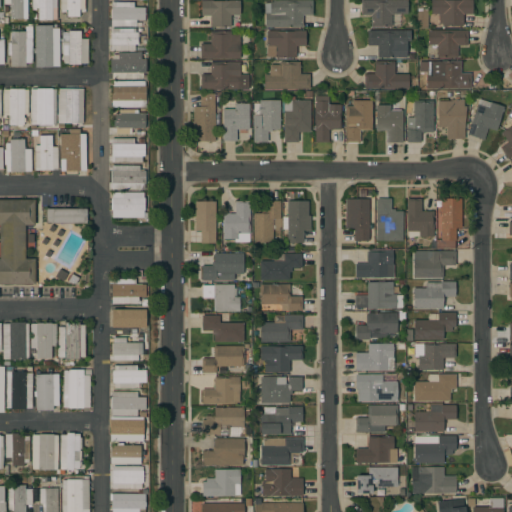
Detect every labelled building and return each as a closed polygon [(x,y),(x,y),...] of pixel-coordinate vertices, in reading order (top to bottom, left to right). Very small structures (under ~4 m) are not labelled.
[(26,0),(26,19),(9,19),(9,4),(3,4),(3,0),(26,0)] [(56,0),(56,19),(51,19),(51,20),(37,20),(37,8),(31,8),(31,0),(56,0)] [(84,0),(84,9),(79,9),(79,17),(77,17),(77,18),(73,18),(73,17),(66,17),(66,10),(59,10),(59,0),(84,0)] [(239,0),(239,27),(209,27),(209,15),(200,15),(200,0),(239,0)] [(312,0),(312,15),(301,15),(302,27),(264,27),(264,4),(269,4),(269,2),(272,2),(272,0),(312,0)] [(406,0),(407,14),(400,14),(400,27),(370,27),(370,14),(360,14),(360,0),(406,0)] [(471,0),(471,14),(462,14),(462,26),(442,26),(442,23),(438,23),(438,14),(430,14),(430,0),(471,0)] [(133,2),(133,8),(144,8),(144,20),(135,20),(135,27),(110,27),(110,18),(110,9),(111,2),(133,2)] [(416,5),(427,5),(427,28),(416,28),(416,5)] [(31,63),(25,63),(25,67),(10,67),(10,55),(7,55),(7,42),(10,42),(10,31),(24,31),(24,26),(31,26),(31,63)] [(134,28),(134,32),(137,32),(137,44),(134,44),(134,50),(110,51),(110,28),(134,28)] [(410,30),(410,41),(406,41),(406,57),(376,58),(376,45),(367,45),(366,30),(410,30)] [(466,30),(466,45),(456,45),(457,57),(437,57),(437,44),(427,44),(427,30),(466,30)] [(87,63),(80,63),(80,65),(68,65),(68,63),(63,63),(63,42),(68,42),(68,31),(80,31),(80,39),(87,39),(87,63)] [(199,58),(199,43),(209,43),(209,31),(230,31),(230,34),(239,34),(239,58),(199,58)] [(304,31),(305,46),(295,46),(295,57),(265,57),(265,45),(266,45),(266,31),(304,31)] [(58,64),(53,64),(53,65),(40,65),(40,64),(34,64),(35,45),(37,45),(37,41),(40,41),(40,34),(53,35),(53,45),(58,45),(58,64)] [(142,55),(142,60),(144,60),(144,72),(142,72),(142,79),(111,79),(111,73),(109,73),(109,59),(111,59),(111,55),(142,55)] [(364,89),(363,73),(373,73),(373,61),(394,61),(394,74),(408,74),(408,88),(364,89)] [(425,88),(425,74),(419,74),(419,62),(442,62),(442,61),(460,61),(460,73),(470,73),(470,88),(425,88)] [(200,89),(200,74),(210,74),(210,62),(239,62),(239,75),(247,75),(247,89),(200,89)] [(264,89),(263,74),(269,74),(268,65),(278,65),(278,62),(299,62),(299,74),(309,74),(309,89),(264,89)] [(133,82),(133,88),(141,88),(141,100),(136,100),(136,107),(112,107),(112,100),(110,100),(110,88),(112,88),(112,83),(133,82)] [(82,123),(63,123),(63,128),(57,128),(57,88),(82,89),(82,123)] [(27,114),(23,114),(23,125),(21,125),(21,127),(17,127),(17,125),(8,125),(8,115),(2,115),(2,89),(9,89),(23,89),(23,90),(28,90),(27,114)] [(55,125),(49,125),(49,126),(47,126),(47,125),(35,125),(35,129),(34,129),(34,135),(30,135),(30,89),(36,89),(51,89),(55,89),(55,125)] [(192,107),(199,107),(199,94),(214,94),(214,110),(219,110),(219,124),(214,124),(214,141),(192,141),(192,107)] [(310,132),(297,132),(297,142),(283,142),(283,100),(289,100),(289,96),(294,96),(294,100),(309,100),(310,132)] [(314,96),(328,96),(328,104),(340,104),(340,129),(328,129),(328,142),(314,142),(314,96)] [(463,139),(445,139),(445,127),(436,127),(436,101),(449,101),(449,99),(463,99),(463,106),(465,106),(463,126),(463,139)] [(495,131),(486,128),(483,140),(466,135),(476,104),(477,104),(479,99),(503,107),(495,131)] [(279,130),(271,129),(271,132),(267,132),(267,142),(252,142),(253,103),(259,103),(259,100),(279,100),(279,130)] [(344,106),(352,106),(352,100),(371,100),(371,130),(359,130),(359,142),(344,142),(344,106)] [(432,101),(432,132),(420,132),(420,142),(406,142),(406,117),(412,117),(412,100),(432,101)] [(401,143),(385,142),(385,130),(375,130),(375,105),(388,105),(388,101),(398,101),(398,110),(401,110),(401,143)] [(222,109),(234,109),(234,103),(248,103),(248,129),(236,129),(236,141),(222,141),(222,109)] [(137,110),(137,113),(144,113),(144,128),(131,128),(131,134),(115,134),(115,127),(113,127),(113,120),(114,120),(114,113),(118,113),(118,110),(137,110)] [(511,125),(511,156),(507,159),(499,147),(507,142),(501,132),(511,125)] [(85,171),(60,171),(59,134),(69,134),(69,129),(79,129),(79,134),(85,134),(85,171)] [(57,170),(34,170),(34,145),(39,145),(39,136),(51,136),(51,147),(57,147),(57,170)] [(133,138),(133,144),(143,144),(143,156),(141,156),(141,162),(111,162),(111,154),(110,154),(110,146),(111,146),(111,144),(111,138),(133,138)] [(30,171),(24,171),(24,172),(9,172),(9,171),(5,171),(5,143),(9,143),(9,139),(24,139),(24,149),(30,149),(30,171)] [(138,165),(138,171),(144,171),(144,189),(110,189),(110,182),(110,171),(110,166),(138,165)] [(143,192),(143,198),(144,198),(144,210),(143,210),(143,217),(112,217),(112,210),(111,210),(111,198),(112,198),(112,192),(143,192)] [(402,241),(383,241),(383,240),(376,240),(375,198),(390,198),(390,209),(394,209),(394,211),(402,211),(402,241)] [(406,199),(421,198),(421,211),(433,211),(433,236),(418,237),(418,231),(406,231),(406,199)] [(461,228),(455,228),(455,240),(454,240),(454,249),(435,249),(435,239),(440,239),(440,210),(439,210),(439,206),(440,206),(440,198),(461,198),(461,228)] [(368,240),(353,241),(353,228),(345,228),(345,199),(368,199),(368,240)] [(0,200),(34,200),(34,225),(24,225),(24,259),(34,259),(34,284),(0,284),(0,200)] [(214,243),(200,243),(200,231),(194,231),(194,201),(214,201),(214,243)] [(222,214),(234,213),(234,201),(248,201),(249,233),(248,233),(248,241),(236,241),(236,239),(222,239),(222,214)] [(252,213),(260,213),(260,204),(265,204),(265,201),(280,201),(280,218),(281,218),(281,230),(272,230),(272,243),(252,243),(252,213)] [(287,201),(307,201),(307,216),(310,216),(310,231),(303,230),(303,243),(286,243),(287,201)] [(86,209),(86,223),(46,223),(46,209),(86,209)] [(392,251),(392,265),(393,265),(393,278),(354,278),(354,263),(367,263),(367,251),(392,251)] [(413,278),(413,251),(454,251),(454,265),(442,265),(442,277),(413,278)] [(242,253),(242,274),(233,274),(233,280),(201,280),(201,266),(211,265),(211,262),(213,262),(213,253),(242,253)] [(301,253),(301,268),(290,268),(290,272),(289,272),(289,280),(259,280),(259,261),(283,261),(283,253),(301,253)] [(135,279),(135,284),(145,284),(145,296),(137,296),(137,303),(111,304),(111,295),(110,295),(110,286),(112,286),(111,279),(135,279)] [(413,309),(413,288),(425,288),(425,282),(440,282),(440,281),(454,281),(455,296),(442,296),(442,308),(413,309)] [(392,282),(392,287),(397,286),(398,294),(395,294),(395,308),(366,309),(366,307),(354,308),(354,296),(355,296),(355,294),(367,294),(367,282),(392,282)] [(213,311),(213,297),(202,298),(202,285),(213,285),(213,284),(233,284),(233,288),(235,288),(235,295),(233,295),(233,296),(239,296),(239,311),(213,311)] [(289,284),(289,296),(301,296),(301,311),(280,311),(280,304),(259,304),(259,284),(289,284)] [(413,340),(413,320),(428,320),(428,314),(436,314),(436,312),(454,312),(454,327),(451,327),(451,332),(442,332),(442,340),(413,340)] [(145,313),(145,326),(142,326),(142,333),(112,333),(112,327),(111,327),(111,319),(112,319),(112,313),(145,313)] [(396,313),(396,333),(388,333),(388,338),(369,338),(369,339),(355,339),(355,325),(365,325),(365,314),(367,314),(367,313),(396,313)] [(243,342),(213,342),(213,334),(211,334),(211,329),(201,329),(201,315),(219,315),(219,323),(243,323),(243,342)] [(259,342),(259,322),(273,322),(273,317),(282,317),(282,321),(283,321),(283,315),(301,315),(301,329),(302,329),(302,333),(289,333),(289,342),(259,342)] [(28,358),(24,358),(24,359),(2,359),(2,323),(9,323),(9,322),(24,322),(24,323),(28,323),(28,358)] [(84,357),(79,357),(79,359),(64,359),(64,358),(57,358),(58,327),(64,327),(64,322),(79,322),(79,325),(84,325),(84,357)] [(55,346),(51,346),(51,358),(36,358),(36,348),(30,348),(30,324),(36,324),(36,323),(51,323),(51,324),(55,324),(55,346)] [(142,354),(137,355),(137,361),(113,361),(113,355),(111,355),(111,343),(112,343),(112,337),(125,337),(125,343),(141,342),(142,354)] [(355,370),(354,353),(367,353),(367,343),(393,343),(393,370),(355,370)] [(417,370),(417,357),(414,357),(414,343),(455,343),(455,358),(442,358),(442,370),(417,370)] [(242,346),(242,344),(248,344),(248,348),(243,348),(243,366),(216,366),(216,373),(201,373),(201,358),(213,358),(213,346),(242,346)] [(263,372),(263,360),(260,360),(260,346),(301,346),(301,360),(289,360),(289,372),(263,372)] [(136,365),(136,370),(145,370),(145,382),(140,382),(140,387),(138,387),(138,388),(113,388),(113,382),(112,382),(111,370),(114,370),(114,365),(136,365)] [(62,371),(67,371),(67,369),(82,369),(83,375),(84,375),(84,370),(90,370),(90,377),(89,377),(89,407),(82,407),(82,408),(67,408),(67,407),(62,407),(62,371)] [(31,408),(25,408),(25,409),(10,409),(10,408),(5,407),(5,371),(25,371),(25,373),(31,373),(31,408)] [(59,405),(52,405),(52,411),(35,412),(34,374),(52,374),(52,377),(58,377),(59,405)] [(393,374),(393,382),(396,382),(396,401),(357,401),(357,389),(355,389),(355,375),(393,374)] [(413,401),(413,382),(428,382),(428,374),(455,374),(455,388),(450,388),(450,393),(449,393),(449,401),(413,401)] [(239,377),(239,402),(233,402),(233,403),(201,404),(201,389),(214,389),(214,377),(239,377)] [(260,403),(260,377),(285,377),(285,384),(287,384),(287,377),(301,377),(301,391),(291,391),(291,395),(289,395),(289,403),(260,403)] [(137,392),(136,397),(145,397),(145,409),(136,409),(136,416),(111,416),(111,391),(137,392)] [(397,405),(397,425),(382,425),(382,431),(369,431),(369,432),(355,432),(355,417),(367,417),(367,405),(397,405)] [(413,432),(413,412),(429,412),(429,406),(441,406),(441,405),(455,405),(455,419),(443,419),(443,432),(413,432)] [(243,407),(243,427),(229,427),(229,434),(201,435),(201,420),(205,420),(205,416),(214,416),(214,408),(243,407)] [(302,407),(302,422),(292,422),(292,427),(289,427),(289,434),(260,434),(260,414),(263,414),(263,407),(274,407),(274,408),(287,408),(287,407),(302,407)] [(145,420),(145,435),(139,435),(139,441),(110,441),(110,420),(145,420)] [(29,462),(23,462),(23,466),(11,466),(11,457),(4,457),(4,434),(11,434),(11,433),(17,433),(17,435),(23,435),(23,436),(29,436),(29,462)] [(81,449),(79,449),(79,451),(80,451),(80,461),(79,461),(79,462),(81,462),(81,466),(78,466),(78,468),(73,468),(73,470),(65,470),(65,469),(64,469),(64,474),(59,474),(59,435),(66,435),(66,433),(73,433),(73,434),(79,434),(79,438),(81,438),(81,449)] [(57,470),(31,469),(31,435),(38,435),(38,434),(53,434),(53,435),(57,435),(57,470)] [(393,436),(393,449),(396,449),(396,463),(355,463),(355,448),(367,448),(367,436),(393,436)] [(414,463),(414,436),(437,436),(455,436),(455,450),(451,450),(451,455),(443,455),(443,463),(414,463)] [(243,438),(243,459),(242,459),(242,465),(201,465),(201,451),(212,451),(212,447),(214,447),(214,438),(243,438)] [(302,438),(302,453),(298,453),(298,457),(292,457),(292,464),(290,464),(290,465),(260,465),(259,446),(262,446),(262,438),(302,438)] [(119,445),(140,446),(140,450),(145,450),(145,458),(139,458),(139,460),(144,460),(144,465),(138,464),(110,463),(110,450),(110,445),(119,445)] [(142,466),(142,483),(141,483),(141,489),(112,488),(112,482),(111,482),(111,470),(112,470),(112,466),(142,466)] [(397,467),(397,487),(369,487),(369,493),(355,493),(355,479),(365,480),(365,475),(368,475),(368,467),(397,467)] [(411,479),(417,479),(417,467),(442,467),(442,476),(455,476),(455,493),(411,493),(411,479)] [(239,495),(234,495),(234,496),(202,496),(202,482),(206,482),(206,479),(214,479),(214,470),(239,469),(239,495)] [(261,496),(261,482),(264,482),(264,470),(290,469),(290,478),(302,478),(302,496),(261,496)] [(62,511),(62,488),(58,488),(58,483),(61,483),(61,480),(65,480),(83,480),(83,476),(88,476),(88,511),(62,511)] [(7,511),(7,489),(12,489),(12,485),(24,485),(24,489),(31,489),(31,505),(24,505),(24,511),(7,511)] [(57,511),(42,511),(42,503),(39,503),(39,488),(57,488),(57,511)] [(109,511),(109,508),(111,508),(111,500),(109,500),(109,494),(144,494),(144,502),(145,502),(145,507),(144,507),(144,511),(109,511)] [(438,511),(437,502),(451,500),(451,499),(462,497),(464,511),(438,511)] [(244,498),(244,503),(243,503),(243,511),(202,511),(202,503),(229,503),(229,498),(244,498)] [(502,511),(471,511),(471,507),(488,507),(488,498),(502,498),(502,511)] [(302,503),(302,511),(254,511),(254,504),(260,504),(260,503),(302,503)]
